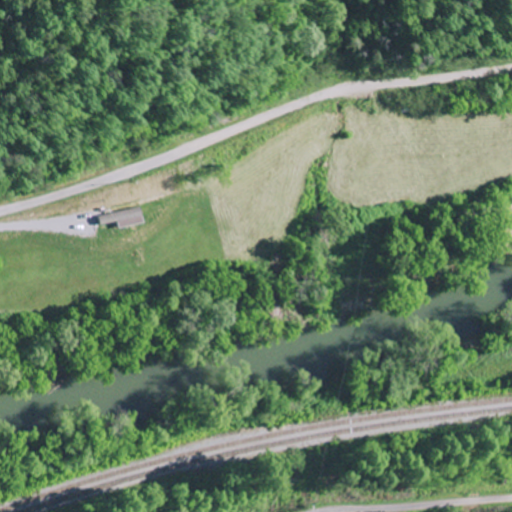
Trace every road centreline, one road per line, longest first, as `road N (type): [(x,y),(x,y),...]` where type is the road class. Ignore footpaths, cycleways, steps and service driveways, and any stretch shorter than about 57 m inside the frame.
road 1 (residential): [(511,67),(325,96),(0,211)]
road 2 (residential): [(339,511),(511,500)]
